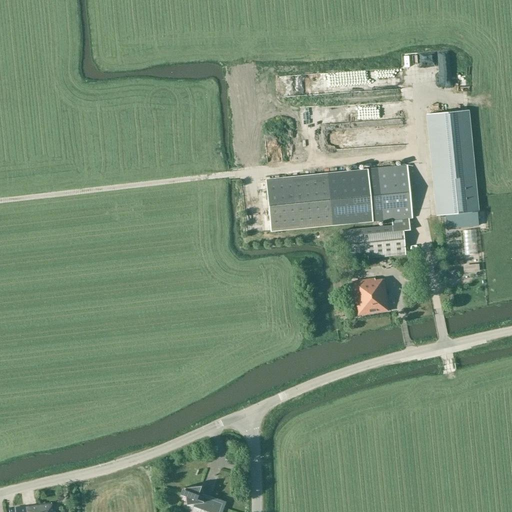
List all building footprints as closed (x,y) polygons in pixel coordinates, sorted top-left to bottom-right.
[(467,110),(427,114),(437,216),(441,215),(445,215),(447,229),(479,226),(477,212),(477,210),(467,110)] [(409,219),(412,218),(407,166),(327,174),(327,175),(265,181),(270,231),(332,225),(332,226),(392,220),(392,225),(342,230),(343,237),(346,261),(350,261),(406,255),(403,231),(410,231),(409,219)] [(346,261),(338,262),(339,272),(351,271),(350,261),(346,261)] [(357,316),(388,312),(383,279),(374,280),(374,279),(352,283),(357,316)] [(207,511),(219,511),(222,504),(198,495),(201,486),(184,488),(186,505),(195,504),(193,507),(207,511)] [(40,511),(53,511),(51,503),(39,505),(40,511)]
